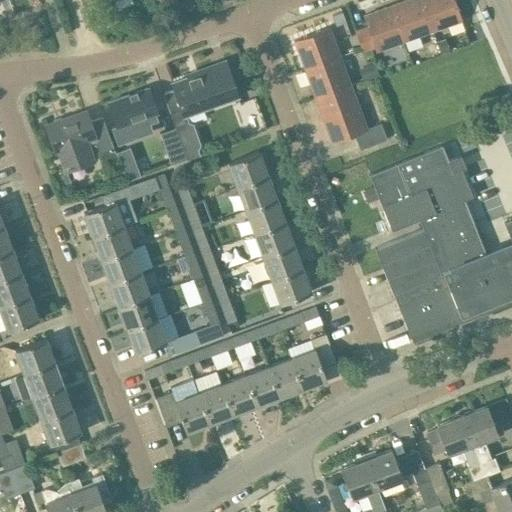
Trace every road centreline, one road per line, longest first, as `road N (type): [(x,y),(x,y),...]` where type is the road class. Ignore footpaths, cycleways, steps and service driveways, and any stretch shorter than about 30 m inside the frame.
road 1 (residential): [(155,511),(0,81)]
road 2 (residential): [(249,16),(391,392)]
road 3 (residential): [(0,73),(97,64),(249,16)]
road 4 (unclassified): [(391,392),(511,345)]
road 5 (unclassified): [(283,454),(391,392)]
